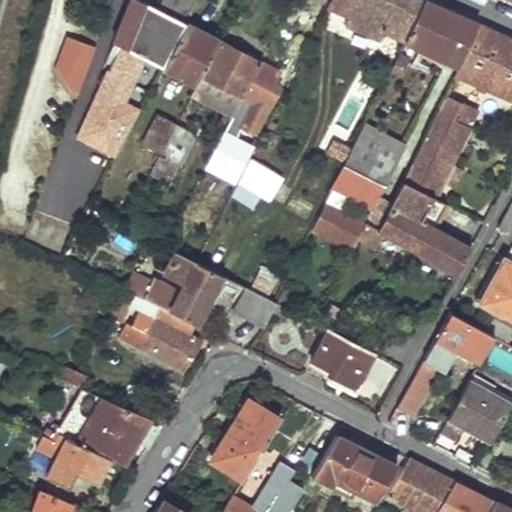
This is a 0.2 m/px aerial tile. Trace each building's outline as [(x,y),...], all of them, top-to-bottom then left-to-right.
[(141,55),(162,65),(183,21),(158,8),(140,0),(129,0),(111,39),(120,43),(76,134),(97,145),(141,55)] [(162,0),(158,8),(183,21),(184,21),(194,0),(162,0)] [(327,0),(326,4),(341,10),(345,0),(327,0)] [(355,0),(387,15),(382,28),(403,39),(422,0),(355,0)] [(423,0),(422,0),(403,39),(445,61),(466,19),(439,7),(423,0)] [(466,19),(445,61),(455,66),(477,24),(466,19)] [(198,74),(216,39),(184,21),(183,21),(162,65),(193,83),(198,74)] [(455,66),(452,72),(511,96),(511,39),(506,37),(477,24),(455,66)] [(48,79),(77,89),(94,43),(64,32),(48,79)] [(198,74),(239,95),(257,60),(216,39),(198,74)] [(397,52),(384,76),(396,82),(409,57),(397,52)] [(238,124),(253,132),(273,92),(267,89),(276,70),(257,60),(239,95),(251,101),(238,124)] [(447,84),(435,106),(468,123),(479,101),(447,84)] [(435,106),(416,143),(437,154),(429,169),(441,176),(468,123),(435,106)] [(153,114),(138,142),(157,152),(172,124),(153,114)] [(264,125),(272,129),(276,121),(268,117),(264,125)] [(170,144),(181,152),(192,135),(181,128),(170,144)] [(340,163),(382,184),(398,153),(356,131),(340,163)] [(211,162),(235,174),(248,150),(223,137),(211,162)] [(416,143),(397,180),(431,195),(441,176),(429,169),(437,154),(416,143)] [(255,210),(278,174),(250,156),(227,192),(255,210)] [(340,163),(308,228),(348,248),(360,225),(328,208),(337,191),(370,208),(371,206),(382,184),(340,163)] [(397,180),(385,203),(422,222),(428,225),(441,200),(431,195),(397,180)] [(511,203),(508,202),(493,228),(511,237),(511,203)] [(362,224),(354,241),(369,248),(377,233),(408,249),(422,222),(385,203),(381,211),(373,228),(362,224)] [(370,208),(362,224),(373,228),(381,211),(371,206),(370,208)] [(422,222),(408,249),(452,272),(467,245),(428,225),(422,222)] [(499,258),(475,304),(511,324),(511,245),(504,261),(499,258)] [(129,272),(121,289),(125,292),(194,324),(220,275),(172,251),(161,271),(182,282),(177,292),(150,278),(148,282),(129,272)] [(242,286),(231,309),(258,323),(266,306),(269,300),(242,286)] [(125,321),(118,335),(185,370),(201,340),(189,334),(194,324),(125,292),(124,296),(128,298),(125,303),(151,315),(145,326),(140,323),(138,328),(125,321)] [(113,297),(109,313),(121,319),(125,304),(125,303),(113,297)] [(269,300),(266,306),(283,315),(285,308),(269,300)] [(446,311),(421,357),(437,366),(449,346),(477,361),(491,335),(484,331),(446,311)] [(308,312),(305,318),(312,322),(315,316),(308,312)] [(511,331),(511,328),(491,317),(484,331),(491,335),(506,343),(511,331)] [(323,327),(305,365),(326,376),(330,369),(353,380),(367,350),(323,327)] [(421,357),(413,371),(429,380),(437,366),(421,357)] [(381,391),(393,368),(379,360),(366,382),(381,391)] [(330,369),(326,376),(349,388),(353,380),(330,369)] [(64,370),(61,378),(80,386),(85,376),(75,371),(64,370)] [(413,371),(393,406),(410,414),(429,380),(413,371)] [(488,441),(510,402),(467,379),(437,432),(454,440),(461,427),(488,441)] [(248,396),(210,455),(242,474),(280,415),(248,396)] [(101,399),(82,443),(127,463),(146,418),(101,399)] [(335,432),(313,471),(327,479),(333,470),(375,494),(394,464),(335,432)] [(47,437),(42,448),(56,456),(45,476),(66,487),(73,473),(86,447),(58,435),(55,440),(47,437)] [(86,447),(73,473),(94,485),(108,458),(86,447)] [(406,455),(383,491),(415,510),(413,511),(430,511),(431,511),(452,478),(425,465),(406,455)] [(256,459),(247,471),(254,476),(262,463),(256,459)] [(12,460),(5,474),(30,485),(37,470),(12,460)] [(452,478),(431,511),(433,511),(482,511),(491,498),(470,488),(452,478)] [(38,490),(28,511),(67,511),(70,505),(38,490)] [(240,511),(261,511),(230,494),(224,503),(240,511)] [(482,511),(511,511),(511,508),(491,498),(482,511)] [(185,511),(161,500),(154,511),(185,511)] [(240,511),(224,503),(218,511),(240,511)]
